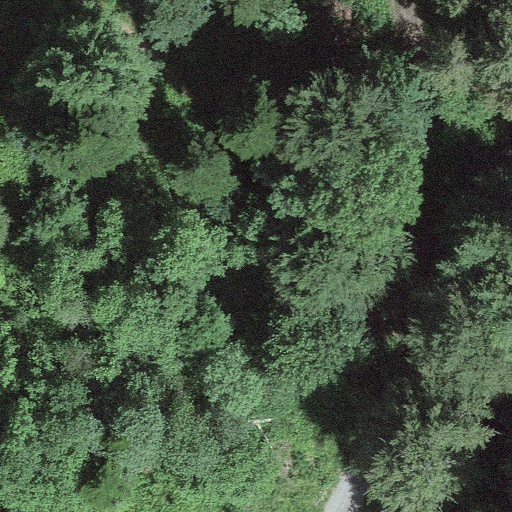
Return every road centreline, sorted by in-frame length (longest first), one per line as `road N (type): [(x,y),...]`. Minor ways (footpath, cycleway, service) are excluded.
road 1 (track): [(434,0),(445,67),(449,320),(354,511)]
road 2 (track): [(449,320),(507,0)]
